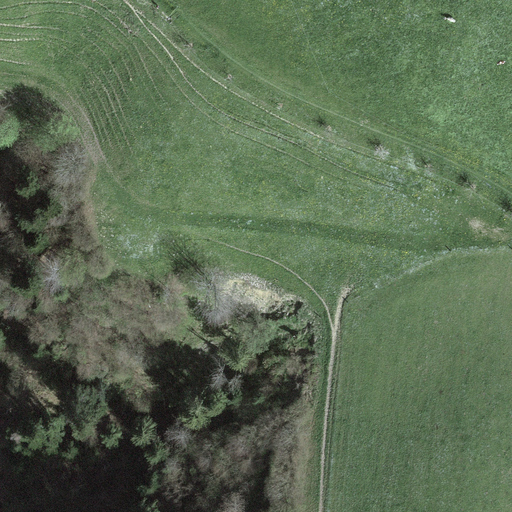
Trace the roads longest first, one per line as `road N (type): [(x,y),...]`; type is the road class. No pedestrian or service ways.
road 1 (track): [(0,77),(44,85),(64,98),(114,190),(146,212),(476,243)]
road 2 (track): [(511,194),(442,155),(255,76),(156,0)]
